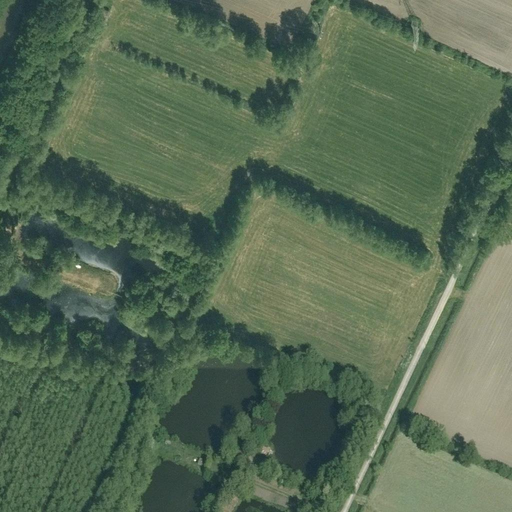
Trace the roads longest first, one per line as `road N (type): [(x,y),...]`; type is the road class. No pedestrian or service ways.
road 1 (residential): [(344,511),(511,160)]
road 2 (unclassified): [(58,0),(0,139)]
